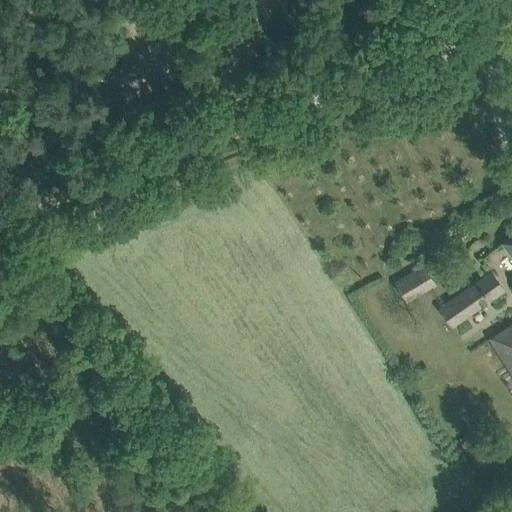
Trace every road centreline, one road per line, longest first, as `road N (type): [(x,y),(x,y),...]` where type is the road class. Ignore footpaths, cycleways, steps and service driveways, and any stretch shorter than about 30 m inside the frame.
road 1 (track): [(451,43),(227,129)]
road 2 (track): [(146,160),(0,217)]
road 3 (unclassified): [(511,139),(500,104),(494,0)]
